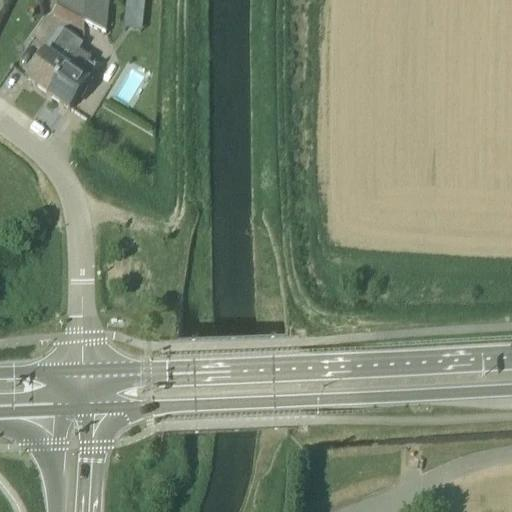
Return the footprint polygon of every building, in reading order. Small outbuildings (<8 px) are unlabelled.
[(60,0),(57,8),(85,23),(85,0),(60,0)] [(85,0),(85,23),(108,35),(111,0),(85,0)] [(126,0),(125,30),(143,30),(143,0),(126,0)] [(50,95),(69,68),(60,61),(68,50),(59,43),(51,55),(45,51),(36,64),(40,66),(29,81),(50,95)] [(81,77),(69,68),(50,95),(72,111),(81,98),(84,101),(95,86),(90,83),(98,72),(90,66),(81,77)]
